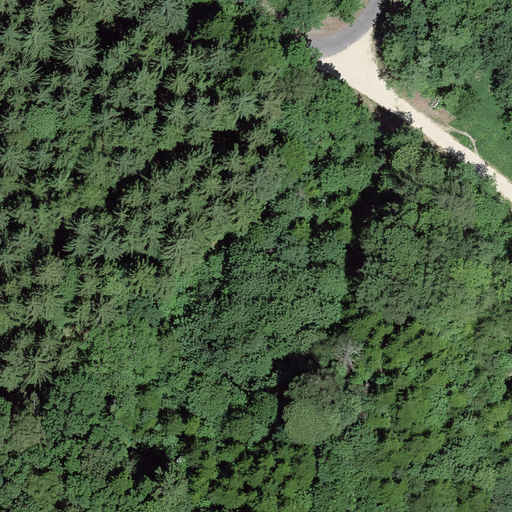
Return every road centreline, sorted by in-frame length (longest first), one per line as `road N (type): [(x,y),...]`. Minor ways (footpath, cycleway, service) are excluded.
road 1 (track): [(321,47),(511,189)]
road 2 (track): [(247,0),(265,27),(321,47),(367,24),(379,0)]
